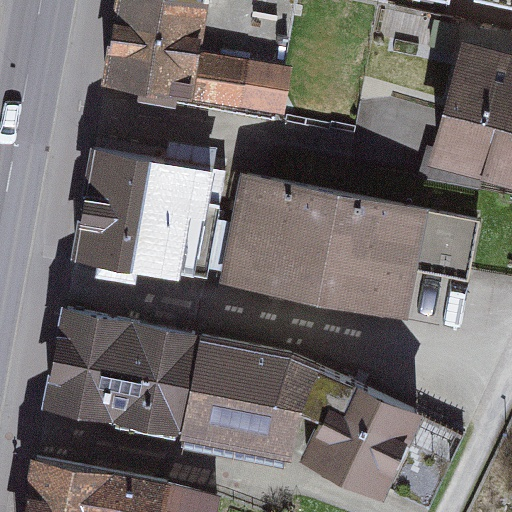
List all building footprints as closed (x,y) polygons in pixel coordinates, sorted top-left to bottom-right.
[(0,0),(0,73),(0,74),(16,1),(9,0),(0,0)] [(224,0),(136,0),(123,88),(300,115),(307,66),(217,53),(224,0)] [(511,43),(483,35),(450,156),(437,152),(429,183),(484,199),(490,175),(511,181),(511,43)] [(153,155),(107,148),(90,259),(216,278),(233,168),(226,167),(229,152),(155,141),(153,155)] [(445,215),(255,174),(233,277),(423,317),(431,276),(445,215)] [(445,215),(431,276),(480,287),(493,226),(445,215)] [(219,333),(77,305),(58,404),(200,431),(219,333)] [(320,415),(336,419),(344,401),(364,410),(376,383),(337,364),(219,333),(200,431),(306,456),(320,415)] [(441,414),(376,383),(364,410),(344,401),(336,419),(318,458),(403,496),(441,414)] [(228,511),(231,495),(50,462),(40,511),(228,511)]
